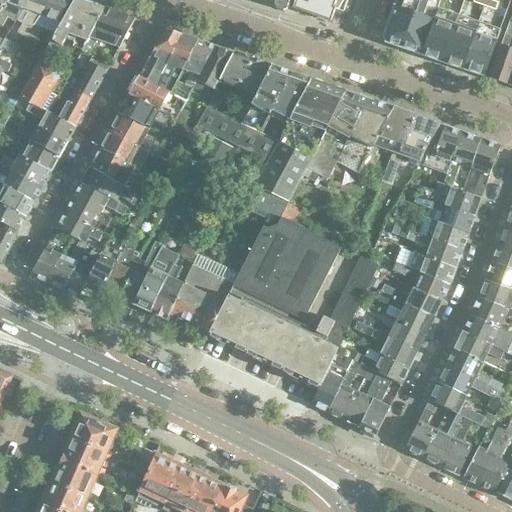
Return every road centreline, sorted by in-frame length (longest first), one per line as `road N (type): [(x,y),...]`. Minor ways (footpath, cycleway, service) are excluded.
road 1 (residential): [(511,170),(471,281),(387,457),(511,511)]
road 2 (tertiary): [(357,511),(330,482),(297,463),(68,352)]
road 3 (residential): [(168,3),(11,280),(0,275)]
road 4 (residential): [(353,66),(187,9)]
road 5 (residential): [(511,120),(353,66)]
road 6 (residential): [(0,493),(68,352)]
